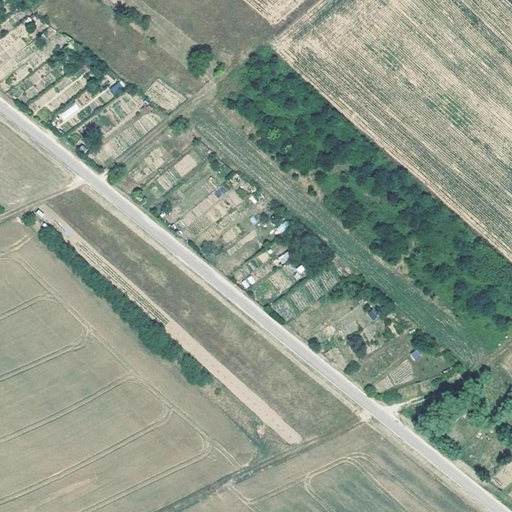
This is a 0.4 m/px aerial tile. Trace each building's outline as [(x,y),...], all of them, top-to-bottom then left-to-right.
[(119,82),(109,89),(115,96),(124,89),(119,82)] [(76,102),(59,114),(64,121),(81,109),(76,102)] [(286,252),(278,258),(282,264),(290,257),(286,252)] [(296,271),(303,276),(307,270),(299,265),(296,271)] [(372,321),(379,318),(375,309),(368,311),(372,321)] [(414,361),(421,357),(417,349),(409,353),(414,361)] [(501,485),(511,479),(511,464),(495,473),(501,485)]
